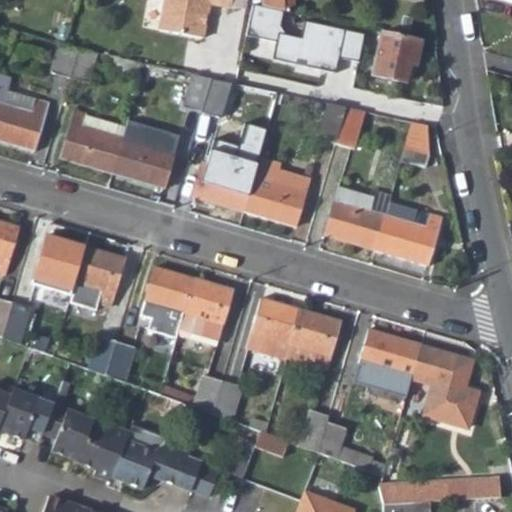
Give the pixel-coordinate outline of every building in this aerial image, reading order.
[(159,0),(153,31),(197,38),(199,24),(194,20),(196,13),(201,14),(203,2),(223,6),(223,0),(159,0)] [(257,0),(258,7),(280,12),(279,0),(257,0)] [(294,0),(279,0),(280,12),(284,13),(294,14),(294,0)] [(280,12),(258,7),(252,6),(245,38),(275,44),(272,62),(335,75),(339,60),(358,64),(364,36),(303,23),(300,40),(286,37),(281,30),(284,13),(280,12)] [(381,32),(373,76),(404,84),(405,79),(411,80),(419,40),(381,32)] [(59,43),(51,72),(70,78),(80,48),(59,43)] [(80,48),(70,78),(89,84),(98,53),(80,48)] [(194,73),(184,107),(200,111),(210,76),(194,73)] [(210,76),(200,111),(217,116),(227,80),(210,76)] [(325,100),(314,136),(333,142),(344,104),(325,100)] [(0,105),(0,143),(32,153),(46,106),(33,102),(30,114),(0,105)] [(344,104),(333,142),(353,147),(365,110),(344,104)] [(72,113),(59,159),(110,175),(119,140),(81,129),(84,116),(72,113)] [(200,162),(190,198),(241,213),(251,180),(256,161),(266,128),(243,121),(237,144),(213,137),(205,163),(200,162)] [(412,121),(400,162),(424,168),(428,154),(426,124),(412,121)] [(119,140),(110,175),(162,190),(176,143),(164,140),(160,152),(119,140)] [(251,180),(241,213),(293,229),(307,182),(274,172),(276,167),(256,161),(251,180)] [(335,190),(322,235),(374,252),(383,218),(344,206),(348,193),(335,190)] [(348,193),(344,206),(383,218),(387,205),(348,193)] [(387,205),(383,218),(422,230),(426,217),(387,205)] [(383,218),(374,252),(426,267),(440,220),(426,217),(422,230),(383,218)] [(0,223),(0,275),(3,277),(18,228),(0,223)] [(45,236),(30,284),(43,289),(48,275),(73,282),(83,247),(45,236)] [(83,247),(73,282),(100,290),(96,305),(109,308),(123,259),(83,247)] [(154,267),(138,317),(151,321),(156,306),(181,313),(191,279),(154,267)] [(48,275),(43,289),(69,297),(73,282),(48,275)] [(181,313),(175,335),(187,339),(190,333),(216,341),(231,290),(191,279),(181,313)] [(260,299),(246,349),(284,360),(288,345),(299,310),(260,299)] [(0,301),(0,338),(0,339),(10,305),(0,301)] [(10,305),(0,339),(19,346),(30,311),(10,305)] [(288,345),(284,360),(325,372),(341,322),(299,310),(288,345)] [(369,330),(354,378),(366,382),(370,368),(408,380),(418,345),(369,330)] [(95,334),(85,369),(105,375),(115,340),(95,334)] [(115,340),(105,375),(125,380),(134,345),(115,340)] [(418,345),(408,380),(447,391),(443,406),(457,409),(470,360),(418,345)] [(370,368),(366,382),(404,393),(408,380),(370,368)] [(203,375),(194,406),(213,414),(222,381),(203,375)] [(408,380),(404,393),(443,406),(447,391),(408,380)] [(222,381),(213,414),(231,421),(241,387),(222,381)] [(162,384),(159,394),(184,403),(186,394),(162,384)] [(11,396),(0,423),(0,429),(24,439),(29,427),(43,433),(54,404),(14,389),(11,396)] [(0,392),(0,423),(11,396),(0,392)] [(54,404),(43,433),(57,439),(53,451),(78,461),(95,419),(54,404)] [(259,432),(254,447),(282,457),(288,441),(317,452),(326,422),(327,418),(309,412),(302,439),(279,431),(275,438),(264,432),(259,432)] [(95,419),(78,461),(99,469),(96,475),(112,482),(113,479),(128,443),(132,434),(95,419)] [(251,419),(249,427),(259,432),(264,432),(266,424),(251,419)] [(326,422),(317,452),(380,475),(383,466),(370,461),(371,458),(341,447),(346,429),(326,422)] [(128,443),(113,479),(146,491),(152,474),(190,489),(191,488),(200,463),(186,457),(187,454),(166,446),(162,447),(159,454),(128,443)] [(244,443),(237,461),(247,464),(254,447),(244,443)] [(237,461),(232,474),(242,478),(247,464),(237,461)] [(200,463),(191,488),(209,495),(219,469),(200,463)] [(496,479),(460,482),(461,499),(497,498),(496,479)] [(379,487),(379,489),(384,504),(417,502),(415,485),(379,487)] [(351,511),(353,508),(304,488),(294,511),(351,511)] [(43,511),(83,511),(84,510),(49,497),(43,511)] [(0,511),(6,511),(11,503),(0,498),(0,511)] [(382,511),(424,511),(423,501),(417,502),(384,504),(382,511)]
